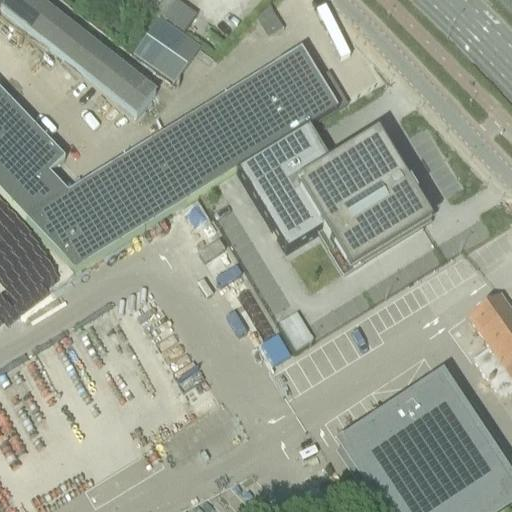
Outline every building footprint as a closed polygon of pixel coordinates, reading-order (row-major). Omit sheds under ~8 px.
[(0,15),(135,123),(154,99),(29,0),(9,0),(0,12),(0,15)] [(129,0),(159,21),(173,0),(129,0)] [(263,16),(258,22),(262,29),(269,24),(263,16)] [(158,23),(132,59),(173,88),(199,52),(158,23)] [(0,97),(0,198),(38,239),(73,275),(234,176),(306,132),(345,109),(327,79),(317,84),(299,55),(31,219),(19,206),(63,164),(0,97)] [(321,235),(344,272),(420,225),(370,144),(315,178),(293,143),(307,134),(306,133),(235,177),(285,258),(321,235)] [(511,320),(499,302),(466,325),(487,354),(471,365),(499,404),(511,394),(511,320)] [(511,485),(440,377),(336,444),(380,511),(499,511),(511,504),(511,485)]
